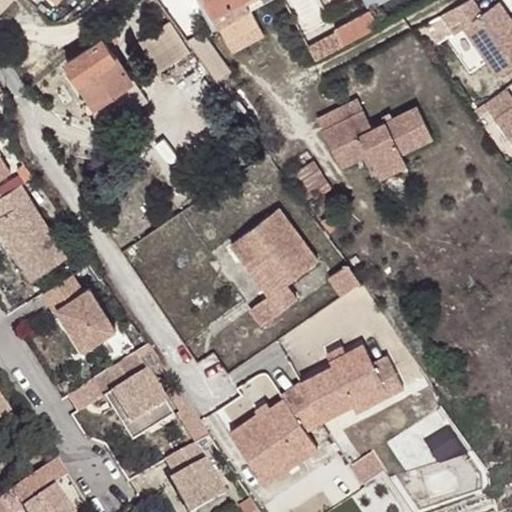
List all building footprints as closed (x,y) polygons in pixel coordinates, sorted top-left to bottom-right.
[(0,0),(0,10),(10,0),(0,0)] [(153,0),(134,0),(132,2),(141,13),(155,1),(153,0)] [(207,0),(214,13),(237,0),(207,0)] [(237,0),(214,13),(219,21),(228,38),(259,21),(251,7),(247,0),(237,0)] [(364,0),(369,9),(386,0),(364,0)] [(475,0),(468,0),(443,14),(456,33),(465,27),(499,75),(511,65),(511,16),(500,0),(484,13),(475,0)] [(336,27),(338,30),(345,43),(380,24),(372,9),(336,27)] [(117,14),(94,34),(99,40),(104,37),(109,44),(128,28),(117,14)] [(184,41),(169,21),(155,31),(171,51),(184,41)] [(319,40),(326,53),(345,43),(338,30),(319,40)] [(202,34),(187,45),(207,73),(215,82),(230,71),(202,34)] [(104,37),(99,40),(68,61),(96,102),(131,77),(109,44),(104,37)] [(319,40),(311,45),(318,57),(326,53),(319,40)] [(511,98),(504,88),(474,110),(481,120),(492,112),(511,141),(511,98)] [(320,114),(326,127),(366,108),(360,95),(320,114)] [(366,108),(326,127),(335,146),(362,133),(371,151),(379,168),(406,155),(404,150),(435,135),(420,104),(375,126),(366,108)] [(362,133),(335,146),(344,164),(371,151),(362,133)] [(406,155),(379,168),(382,175),(409,162),(406,155)] [(0,180),(9,175),(0,159),(0,180)] [(315,163),(288,180),(307,204),(331,190),(315,163)] [(17,172),(24,183),(36,176),(28,165),(17,172)] [(22,185),(0,198),(0,210),(4,216),(0,218),(0,227),(33,280),(68,258),(22,185)] [(276,208),(240,234),(260,263),(247,271),(263,295),(243,309),(255,326),(291,301),(280,285),(314,263),(276,208)] [(240,234),(227,242),(247,271),(260,263),(240,234)] [(331,275),(343,293),(362,279),(349,262),(331,275)] [(75,274),(45,292),(56,310),(59,308),(77,336),(92,327),(100,340),(117,329),(91,288),(86,291),(75,274)] [(92,327),(77,336),(85,349),(100,340),(92,327)] [(301,379),(320,419),(352,403),(385,387),(389,394),(404,386),(388,354),(374,361),(364,342),(346,351),(330,359),(333,363),(301,379)] [(330,359),(346,351),(343,344),(327,352),(330,359)] [(105,397),(112,393),(132,424),(166,403),(146,370),(135,355),(93,380),(105,397)] [(320,419),(301,379),(282,392),(284,396),(271,405),(260,412),(259,409),(230,429),(259,473),(313,438),(306,428),(320,419)] [(78,414),(105,397),(93,380),(67,397),(78,414)] [(352,403),(356,410),(389,394),(385,387),(352,403)] [(112,393),(105,397),(133,441),(174,415),(166,403),(132,424),(112,393)] [(268,399),(257,407),(259,409),(260,412),(271,405),(268,399)] [(177,416),(195,444),(209,436),(190,407),(177,416)] [(313,438),(259,473),(264,480),(317,445),(313,438)] [(195,444),(165,460),(175,477),(170,480),(187,511),(194,511),(224,496),(195,444)] [(35,474),(47,492),(53,488),(68,478),(56,460),(35,474)] [(35,474),(0,498),(0,502),(6,511),(18,511),(23,509),(24,511),(69,511),(53,488),(47,492),(35,474)] [(251,497),(240,504),(244,511),(259,511),(260,511),(251,497)]
